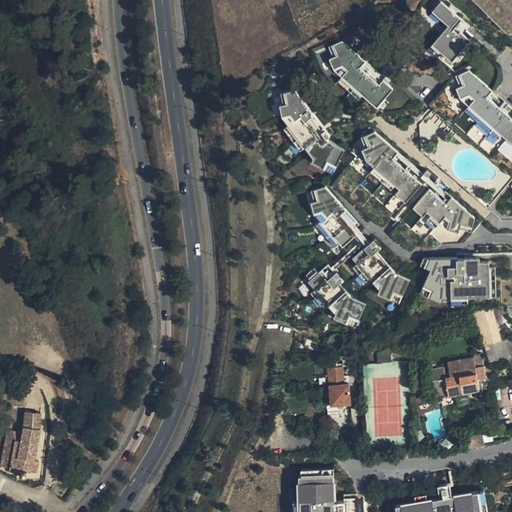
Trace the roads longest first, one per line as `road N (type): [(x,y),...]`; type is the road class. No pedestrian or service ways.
road 1 (primary): [(115,0),(164,308),(163,348),(152,406),(133,445),(81,511)]
road 2 (primary): [(117,511),(177,406),(197,321),(195,243),(159,0)]
road 3 (residential): [(511,445),(439,464),(351,465)]
